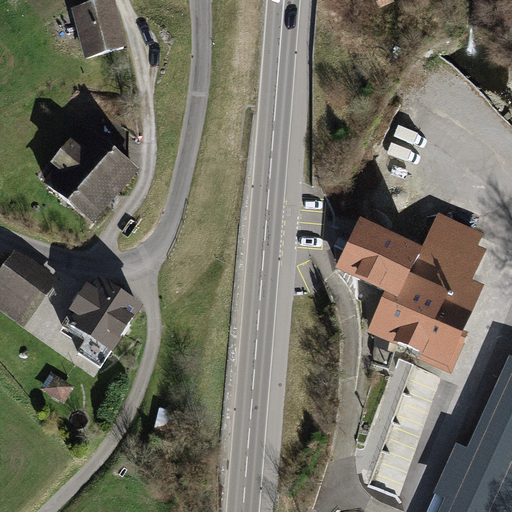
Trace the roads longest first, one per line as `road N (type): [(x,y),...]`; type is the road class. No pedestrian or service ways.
road 1 (secondary): [(242,511),(284,0)]
road 2 (unclassified): [(200,0),(197,94),(159,244),(137,263),(108,268),(0,237)]
